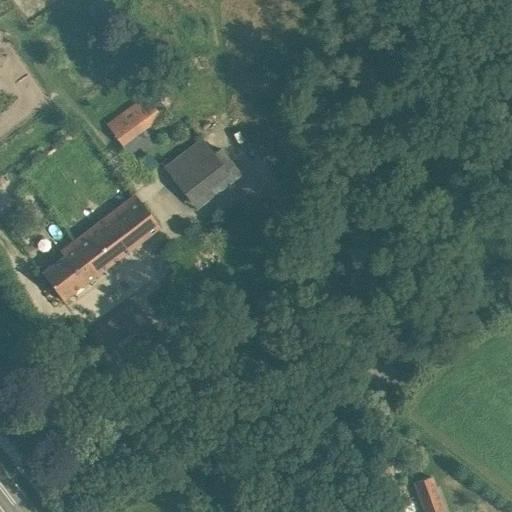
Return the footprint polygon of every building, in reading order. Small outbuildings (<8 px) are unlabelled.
[(143,96),(106,124),(122,145),(159,117),(143,96)] [(189,202),(190,201),(227,174),(217,159),(201,138),(163,165),(189,202)] [(159,226),(158,223),(173,211),(159,193),(143,205),(134,193),(60,251),(65,256),(42,273),(63,300),(159,226)] [(133,304),(90,337),(117,373),(161,340),(133,304)] [(414,483),(424,511),(443,511),(431,477),(414,483)]
